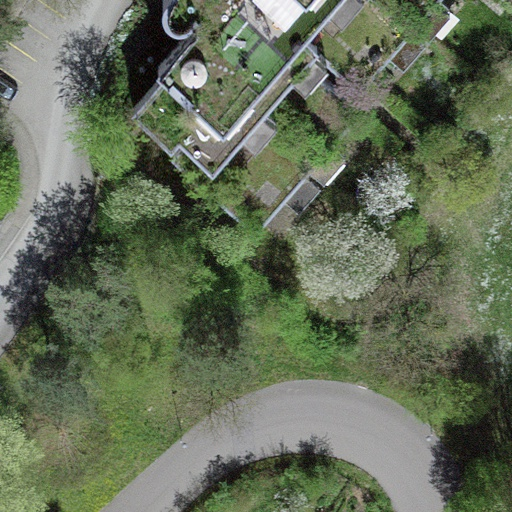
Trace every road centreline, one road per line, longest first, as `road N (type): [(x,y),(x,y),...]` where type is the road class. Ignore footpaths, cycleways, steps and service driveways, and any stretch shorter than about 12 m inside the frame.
road 1 (residential): [(146,511),(234,437),(284,419),(332,418),(386,436),(416,470),(434,511)]
road 2 (residential): [(103,0),(69,63),(66,166),(55,222),(0,309)]
